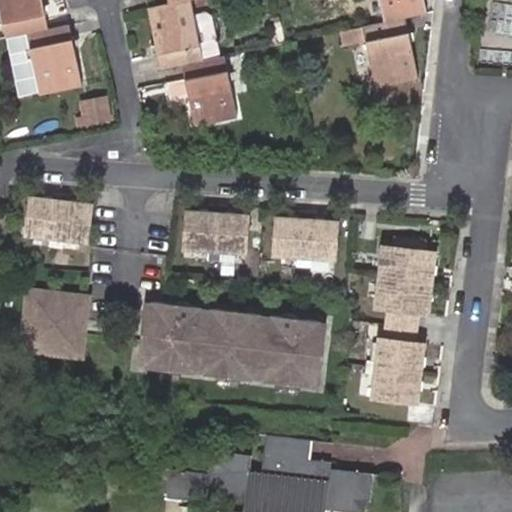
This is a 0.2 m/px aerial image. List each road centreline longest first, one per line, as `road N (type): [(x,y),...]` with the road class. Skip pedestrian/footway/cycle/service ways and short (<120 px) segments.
road 1 (residential): [(492,205),(26,165)]
road 2 (residential): [(492,205),(471,425),(511,423)]
road 3 (residential): [(104,0),(136,140)]
